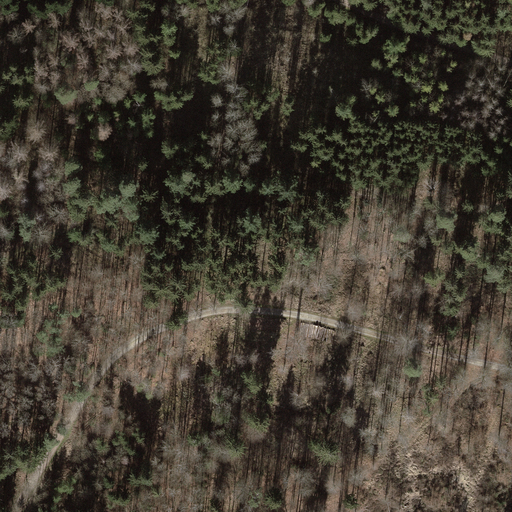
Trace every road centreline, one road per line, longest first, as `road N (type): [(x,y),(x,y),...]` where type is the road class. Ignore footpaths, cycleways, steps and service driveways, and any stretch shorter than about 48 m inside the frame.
road 1 (track): [(13,511),(122,346),(189,317),(230,308),(276,311),(511,371)]
road 2 (track): [(0,267),(182,169),(268,170),(448,211),(511,202)]
road 3 (track): [(342,0),(511,61)]
